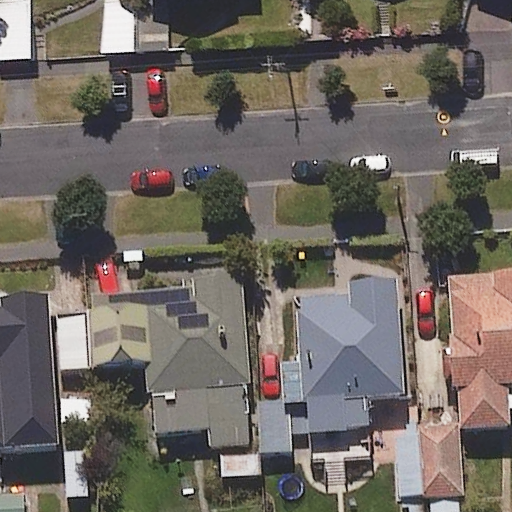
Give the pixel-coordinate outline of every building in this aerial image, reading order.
[(31,0),(0,2),(0,61),(34,60),(31,0)] [(138,4),(140,55),(177,53),(175,2),(138,4)] [(140,55),(138,4),(102,5),(104,56),(140,55)] [(462,511),(461,436),(510,435),(509,391),(511,391),(511,280),(447,282),(452,432),(396,433),(397,498),(397,511),(462,511)] [(396,287),(345,290),(346,299),(296,302),(300,370),(280,371),(282,408),(258,410),(261,458),(291,456),(291,441),(309,440),(311,467),(371,463),(368,406),(403,404),(396,287)] [(93,294),(96,376),(147,375),(149,438),(201,436),(202,460),(218,460),(219,484),(255,483),(249,289),(93,294)] [(90,403),(56,405),(55,378),(89,377),(87,322),(53,323),(53,300),(0,301),(0,458),(58,457),(57,429),(90,428),(90,403)] [(24,511),(24,500),(0,500),(0,511),(24,511)]
